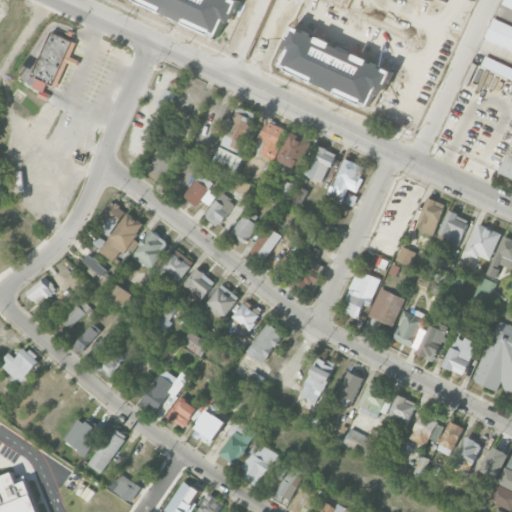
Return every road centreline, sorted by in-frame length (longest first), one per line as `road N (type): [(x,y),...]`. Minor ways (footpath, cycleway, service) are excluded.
road 1 (tertiary): [(511,207),(65,0)]
road 2 (residential): [(511,426),(292,311),(103,162)]
road 3 (residential): [(273,511),(118,408),(0,298)]
road 4 (residential): [(154,40),(75,224),(0,292)]
road 5 (residential): [(396,154),(316,325)]
road 6 (residential): [(490,0),(415,163)]
